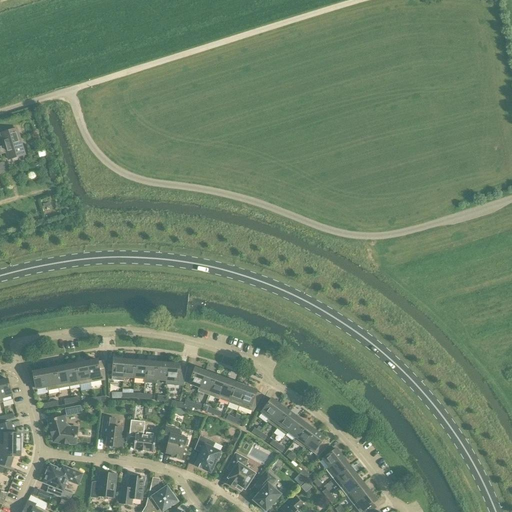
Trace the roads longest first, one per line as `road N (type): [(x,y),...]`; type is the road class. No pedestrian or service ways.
road 1 (secondary): [(496,511),(456,435),(410,378),(318,307),(236,274),(160,259),(75,261),(0,275)]
road 2 (unclassified): [(68,90),(88,141),(114,169),(224,193),(326,230),(411,231),(511,199)]
road 3 (residential): [(18,362),(25,339),(59,334),(164,334),(207,344),(253,362),(329,422),(405,511)]
road 4 (track): [(359,0),(68,90)]
road 5 (residential): [(202,511),(176,472),(38,450)]
